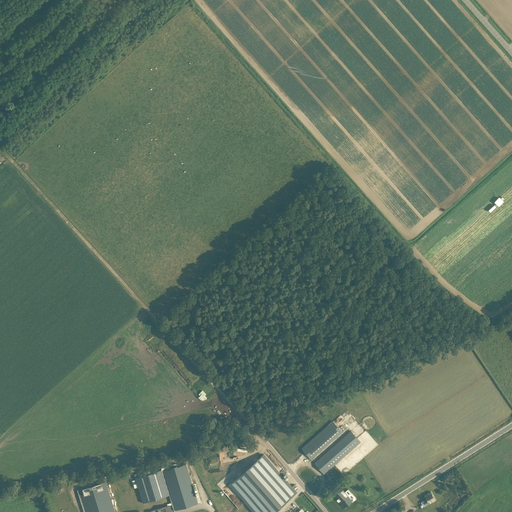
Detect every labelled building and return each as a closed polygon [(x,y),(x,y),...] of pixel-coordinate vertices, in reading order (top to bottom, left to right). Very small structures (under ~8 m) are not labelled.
[(343,432),(336,424),(333,421),(305,445),(301,448),(311,459),(315,456),(343,432)] [(328,471),(356,446),(361,442),(352,431),(318,460),(314,463),(324,474),(328,471)] [(273,511),(296,492),(263,454),(230,484),(254,511),(273,511)] [(150,499),(154,510),(151,511),(146,511),(171,511),(171,509),(166,494),(169,493),(174,510),(201,502),(190,466),(163,474),(169,491),(164,493),(164,494),(150,499)] [(112,503),(114,503),(112,499),(111,499),(111,497),(110,494),(109,491),(108,488),(108,487),(106,483),(107,483),(106,483),(106,481),(77,490),(84,511),(115,511),(114,509),(115,509),(114,509),(113,506),(114,506),(113,506),(112,503)] [(352,500),(342,488),(335,495),(344,506),(352,500)] [(427,499),(424,501),(426,505),(429,503),(429,504),(436,500),(431,492),(424,495),(427,499)]
